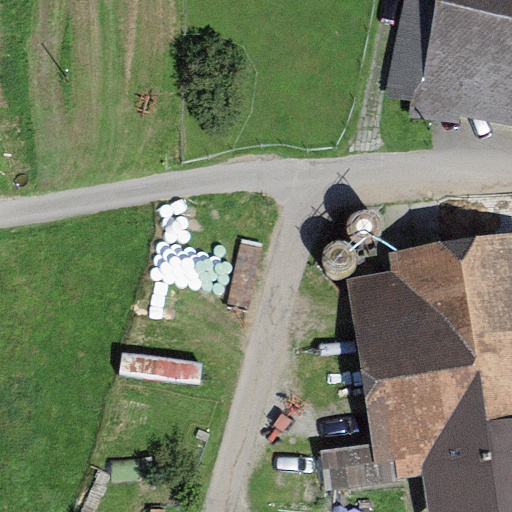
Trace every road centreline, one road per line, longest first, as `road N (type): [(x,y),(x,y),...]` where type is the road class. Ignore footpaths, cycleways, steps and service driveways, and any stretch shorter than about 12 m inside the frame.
road 1 (unclassified): [(308,173),(214,511)]
road 2 (unclassified): [(0,216),(308,173)]
road 3 (unclassified): [(308,173),(511,180)]
